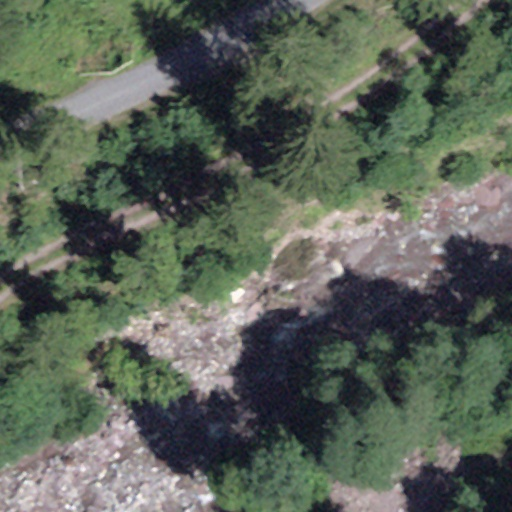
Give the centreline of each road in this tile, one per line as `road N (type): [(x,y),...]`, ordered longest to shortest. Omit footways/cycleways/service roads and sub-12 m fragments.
road 1 (track): [(474,0),(393,71),(251,168),(0,294)]
road 2 (unclassified): [(0,142),(287,0)]
